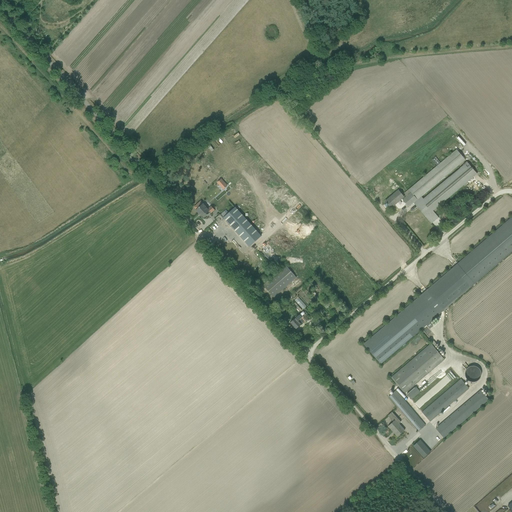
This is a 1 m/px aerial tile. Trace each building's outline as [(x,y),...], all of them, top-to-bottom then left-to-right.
[(435,211),(480,176),(459,150),(425,177),(427,179),(431,182),(430,184),(416,195),(413,193),(406,199),(405,201),(411,208),(425,197),(428,191),(429,192),(468,161),(464,168),(462,169),(459,174),(463,176),(459,182),(430,205),(428,208),(424,212),(427,215),(434,224),(441,219),(435,211)] [(392,208),(405,197),(399,189),(385,200),(392,208)] [(193,207),(203,219),(213,210),(209,205),(206,207),(200,201),(193,207)] [(412,212),(422,224),(427,219),(417,207),(412,212)] [(264,237),(238,208),(225,219),(251,248),(264,237)] [(217,219),(222,223),(226,219),(222,215),(217,219)] [(281,256),(267,241),(257,250),(271,265),(281,256)] [(276,299),(299,279),(288,266),(265,286),(276,299)] [(457,269),(365,344),(382,365),(429,327),(432,330),(435,327),(432,323),(474,289),(457,269)] [(305,310),(308,307),(300,298),(296,301),(305,310)] [(296,329),(307,320),(300,313),(290,322),(296,329)] [(431,331),(429,333),(438,342),(440,340),(431,331)] [(434,344),(393,377),(406,394),(447,361),(434,344)] [(470,365),(465,375),(479,382),(484,371),(470,365)] [(463,380),(423,412),(432,423),(438,419),(441,423),(436,427),(446,439),(491,401),(482,390),(462,407),(458,401),(472,390),(463,380)] [(417,387),(407,394),(408,395),(418,388),(417,387)] [(409,395),(413,400),(423,393),(418,388),(409,395)] [(390,397),(420,432),(428,426),(397,391),(390,397)] [(397,437),(405,430),(395,419),(388,426),(397,437)] [(422,440),(415,447),(426,459),(433,452),(422,440)]
